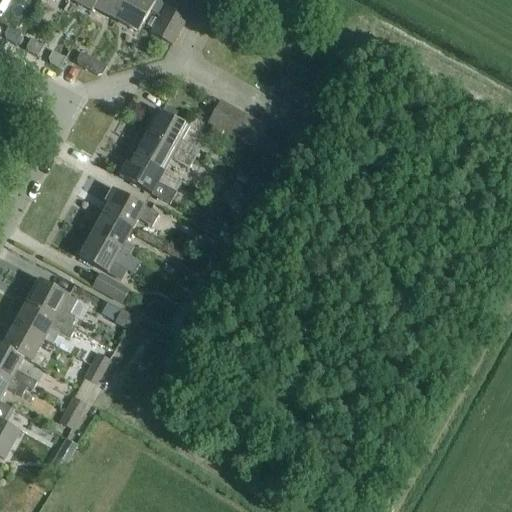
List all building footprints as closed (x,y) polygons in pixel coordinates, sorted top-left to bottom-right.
[(94,9),(98,0),(70,0),(70,1),(92,13),(94,9)] [(115,21),(127,0),(98,0),(94,9),(115,21)] [(153,0),(127,0),(115,21),(138,34),(156,2),(153,0)] [(189,16),(194,6),(184,0),(170,0),(168,4),(189,16)] [(183,26),(189,16),(168,4),(162,14),(183,26)] [(177,36),(183,26),(162,14),(156,25),(177,36)] [(172,47),(177,36),(156,25),(151,35),(172,47)] [(15,46),(22,35),(9,28),(4,36),(6,41),(15,46)] [(37,59),(44,48),(31,40),(26,48),(28,53),(37,59)] [(59,71),(65,60),(53,53),(48,60),(50,66),(59,71)] [(88,72),(94,61),(81,54),(77,62),(78,67),(82,69),(88,72)] [(94,61),(88,72),(97,77),(102,76),(107,68),(94,61)] [(288,100),(300,79),(289,73),(278,94),(288,100)] [(298,105),(310,85),(300,79),(288,100),(298,105)] [(310,85),(298,105),(309,111),(320,90),(310,85)] [(218,130),(230,108),(219,103),(208,124),(218,130)] [(228,135),(240,114),(230,108),(218,130),(228,135)] [(144,134),(194,162),(199,153),(181,143),(189,129),(160,113),(155,123),(151,121),(144,134)] [(239,141),(250,120),(240,114),(228,135),(239,141)] [(249,147),(260,126),(250,120),(239,141),(249,147)] [(259,152),(271,131),(260,126),(249,147),(259,152)] [(269,158),(281,137),(271,131),(259,152),(269,158)] [(189,171),(194,162),(144,134),(137,147),(140,149),(135,158),(164,174),(171,161),(189,171)] [(281,137),(269,158),(279,164),(291,143),(281,137)] [(164,174),(135,158),(130,167),(127,165),(119,178),(169,206),(176,194),(158,184),(164,174)] [(261,198),(268,185),(256,179),(249,192),(261,198)] [(104,215),(132,231),(138,221),(152,229),(159,216),(113,190),(105,204),(109,206),(104,215)] [(261,198),(249,192),(242,205),(254,211),(261,198)] [(95,239),(129,257),(134,249),(125,244),(132,231),(104,215),(99,224),(95,222),(88,235),(95,239)] [(221,242),(232,249),(239,236),(211,221),(209,225),(204,233),(221,243),(221,242)] [(232,249),(221,242),(221,243),(204,233),(203,233),(196,245),(225,261),(232,249)] [(95,239),(88,235),(81,248),(84,250),(79,260),(121,283),(127,272),(134,276),(141,264),(129,257),(95,239)] [(121,305),(129,292),(100,276),(93,289),(121,305)] [(23,302),(69,327),(72,322),(72,318),(69,316),(77,302),(40,281),(34,291),(31,289),(23,302)] [(193,293),(204,300),(211,287),(200,281),(193,293)] [(197,312),(204,300),(193,293),(186,306),(197,312)] [(53,347),(60,334),(69,339),(74,330),(69,327),(23,302),(16,315),(20,317),(15,326),(43,342),(53,347)] [(115,324),(127,331),(134,320),(121,313),(115,324)] [(36,355),(43,342),(15,326),(10,335),(6,333),(0,344),(0,345),(25,359),(24,360),(40,369),(45,360),(36,355)] [(0,375),(21,387),(21,386),(26,389),(32,393),(37,384),(17,373),(24,360),(25,359),(0,345),(0,375)] [(91,367),(90,369),(91,370),(102,376),(112,358),(91,346),(89,351),(92,353),(86,364),(91,367)] [(96,387),(102,376),(91,370),(90,369),(84,380),(96,387)] [(0,403),(7,391),(21,398),(26,389),(21,386),(21,387),(0,375),(0,403)] [(67,413),(79,419),(85,407),(74,400),(67,413)] [(0,404),(0,457),(3,459),(19,431),(6,424),(13,412),(0,404)] [(72,432),(79,419),(67,413),(60,425),(72,432)] [(76,447),(65,441),(51,468),(62,474),(76,447)]
